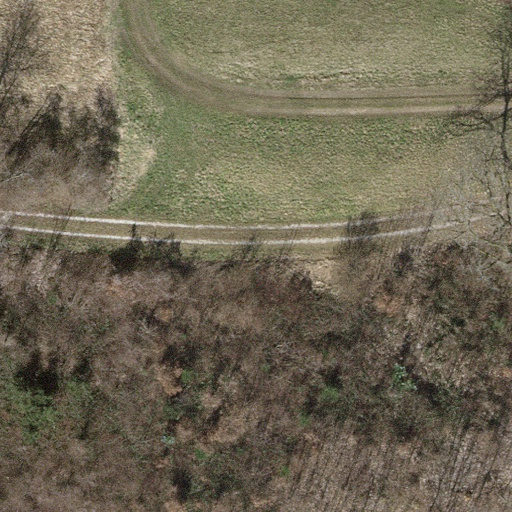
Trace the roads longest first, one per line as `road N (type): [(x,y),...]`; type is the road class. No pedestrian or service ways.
road 1 (track): [(0,214),(174,230),(437,208),(511,186)]
road 2 (track): [(137,0),(139,23),(186,71),(311,96),(511,89)]
